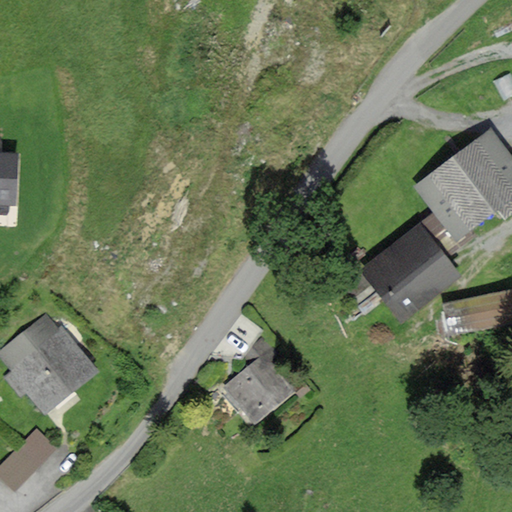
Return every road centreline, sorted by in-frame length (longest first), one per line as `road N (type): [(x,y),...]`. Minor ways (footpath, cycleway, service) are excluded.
road 1 (unclassified): [(472,0),(410,59),(349,136),(161,409),(59,511)]
road 2 (track): [(511,51),(405,91),(388,85)]
